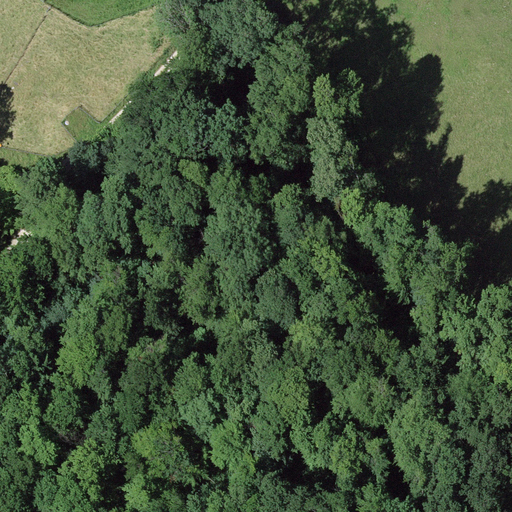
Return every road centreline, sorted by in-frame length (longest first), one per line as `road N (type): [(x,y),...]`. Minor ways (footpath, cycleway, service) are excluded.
road 1 (track): [(71,161),(174,48),(230,0)]
road 2 (track): [(0,281),(71,161)]
